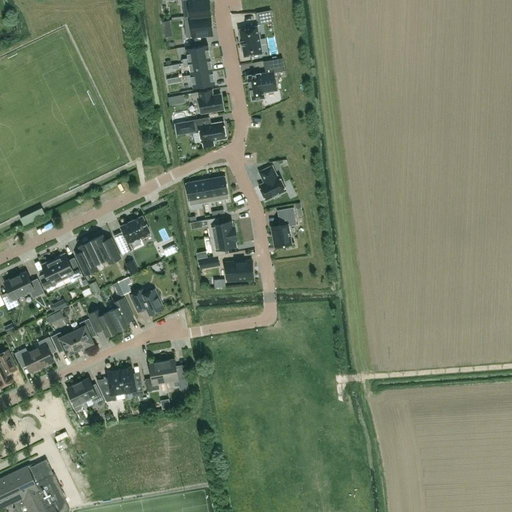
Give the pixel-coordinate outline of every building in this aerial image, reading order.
[(182,0),(184,18),(211,16),(208,0),(182,0)] [(212,35),(211,16),(184,18),(186,37),(212,35)] [(257,26),(239,29),(244,56),(262,53),(257,26)] [(182,59),(182,63),(210,58),(208,45),(186,49),(188,58),(182,59)] [(277,89),(274,72),(284,70),(282,57),(265,60),(267,72),(260,73),(247,75),(252,99),(264,97),(263,91),(277,89)] [(210,58),(182,63),(183,67),(189,66),(191,74),(212,70),(210,58)] [(212,70),(191,74),(185,75),(186,80),(191,79),(193,87),(215,83),(212,70)] [(197,99),(199,113),(223,108),(220,94),(209,96),(208,90),(192,93),(193,100),(197,99)] [(201,142),(202,142),(203,146),(214,144),(213,140),(226,138),(223,121),(199,125),(198,119),(174,123),(176,134),(196,131),(199,130),(201,142)] [(259,185),(266,199),(285,190),(279,175),(277,176),(272,165),(259,171),(262,179),(263,178),(265,182),(259,185)] [(212,178),(216,201),(229,198),(225,175),(212,178)] [(198,180),(203,203),(216,201),(212,178),(198,180)] [(189,205),(203,203),(198,180),(185,182),(189,205)] [(240,183),(229,187),(232,193),(243,189),(240,183)] [(288,225),(296,224),(293,207),(277,210),(280,225),(271,226),(273,238),(276,237),(277,246),(294,242),(290,242),(288,225)] [(42,209),(20,219),(23,225),(45,214),(42,209)] [(142,216),(142,215),(141,216),(121,226),(121,225),(120,226),(120,227),(121,227),(123,232),(114,236),(123,254),(132,249),(128,241),(140,236),(141,238),(149,234),(148,232),(149,231),(142,216)] [(210,237),(236,233),(234,226),(232,226),(231,220),(220,222),(219,217),(207,219),(210,237)] [(237,240),(236,233),(210,237),(213,256),(218,255),(226,254),(225,248),(236,246),(235,240),(237,240)] [(111,237),(105,240),(102,234),(90,240),(100,260),(106,258),(109,263),(120,257),(111,237)] [(79,246),(81,251),(75,254),(85,274),(97,269),(94,263),(100,260),(90,240),(88,241),(87,239),(81,242),(82,244),(79,246)] [(57,258),(53,260),(63,279),(69,276),(71,281),(83,275),(77,263),(71,266),(64,253),(56,257),(57,258)] [(220,265),(218,255),(213,256),(198,258),(200,268),(220,265)] [(63,279),(53,260),(50,261),(49,260),(41,264),(47,278),(42,280),(48,292),(58,287),(56,283),(63,279)] [(253,278),(252,260),(226,262),(227,280),(253,278)] [(26,271),(15,276),(23,294),(30,291),(33,297),(44,292),(39,281),(32,284),(26,271)] [(129,273),(120,276),(125,288),(133,285),(129,273)] [(97,288),(104,285),(100,275),(93,279),(97,288)] [(23,294),(15,276),(4,281),(10,295),(3,298),(8,309),(19,304),(16,297),(23,294)] [(91,281),(85,284),(89,291),(95,288),(91,281)] [(138,311),(145,308),(149,315),(164,308),(154,288),(144,293),(142,289),(130,295),(138,311)] [(65,304),(71,302),(66,289),(47,298),(49,303),(56,300),(58,306),(52,309),(56,318),(68,312),(65,304)] [(112,303),(114,308),(109,311),(118,330),(130,325),(128,321),(134,318),(124,297),(112,303)] [(100,308),(98,309),(88,314),(97,331),(102,329),(106,336),(118,330),(109,311),(103,314),(100,308)] [(80,348),(84,346),(93,342),(90,337),(96,334),(89,318),(80,323),(82,327),(72,332),(80,348)] [(80,348),(72,332),(62,336),(60,332),(51,336),(59,352),(65,349),(67,354),(80,348)] [(34,349),(42,366),(54,361),(49,350),(54,348),(49,336),(38,342),(40,346),(34,349)] [(42,366),(34,349),(28,352),(25,348),(15,353),(20,364),(26,361),(31,372),(42,366)] [(16,369),(13,362),(7,350),(0,353),(0,386),(14,380),(10,372),(16,369)] [(162,361),(165,381),(173,380),(174,386),(179,385),(179,389),(188,387),(185,372),(177,373),(175,359),(162,361)] [(165,381),(162,361),(149,363),(152,378),(145,379),(147,391),(159,389),(158,383),(165,381)] [(132,367),(119,369),(124,392),(131,391),(132,396),(144,394),(141,377),(134,379),(132,367)] [(124,392),(119,369),(107,371),(109,383),(99,385),(106,401),(117,399),(116,394),(124,392)] [(35,387),(41,383),(36,376),(31,379),(35,387)] [(88,377),(77,383),(86,400),(91,398),(92,401),(95,402),(103,398),(98,388),(94,390),(88,377)] [(86,400),(77,383),(67,388),(72,400),(71,401),(76,411),(81,409),(82,406),(81,403),(86,400)] [(44,478),(41,470),(37,463),(28,467),(27,465),(0,478),(0,508),(14,502),(19,511),(57,511),(53,503),(56,502),(52,493),(45,477),(44,478)]
